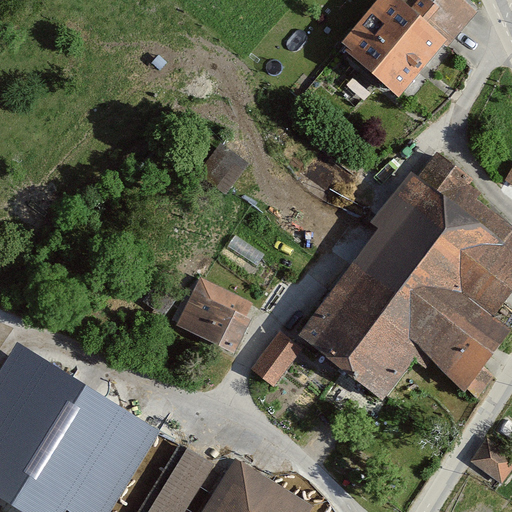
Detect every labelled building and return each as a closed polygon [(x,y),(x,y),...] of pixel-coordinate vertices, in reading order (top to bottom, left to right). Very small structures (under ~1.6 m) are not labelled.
[(473,14),(457,0),(388,0),(387,0),(382,0),(346,43),(354,50),(352,53),(397,92),(444,33),(451,39),(473,14)] [(242,164),(222,149),(204,174),(224,189),(242,164)] [(442,159),(423,183),(448,202),(467,177),(442,159)] [(423,183),(361,264),(399,292),(436,320),(482,364),(508,328),(493,317),(511,291),(511,250),(463,214),(476,197),(466,188),(452,206),(448,202),(423,183)] [(335,298),(373,326),(399,292),(361,264),(335,298)] [(248,304),(202,281),(181,324),(231,349),(246,320),(242,318),(248,304)] [(172,299),(156,288),(147,299),(163,311),(172,299)] [(380,396),(422,340),(476,397),(492,376),(482,364),(436,320),(399,292),(373,326),(342,368),(380,396)] [(304,339),(342,368),(373,326),(335,298),(304,339)] [(271,384),(297,350),(281,338),(255,371),(271,384)] [(185,511),(213,467),(160,433),(106,409),(51,503),(68,511),(185,511)] [(511,466),(511,458),(488,441),(474,461),(502,481),(511,466)] [(272,483),(238,462),(205,511),(306,511),(307,511),(268,488),(272,483)]
